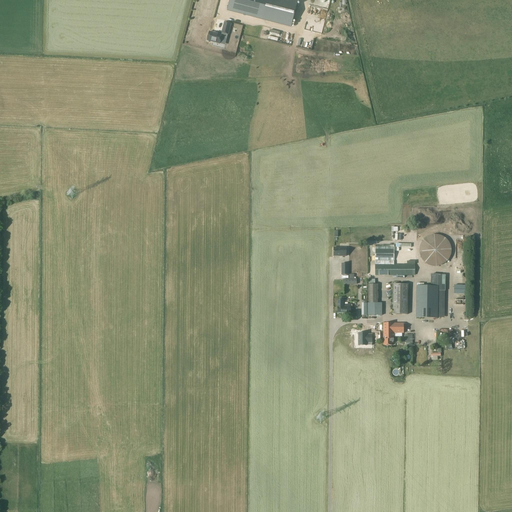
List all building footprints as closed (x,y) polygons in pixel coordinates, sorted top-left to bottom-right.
[(298,1),(295,0),(229,0),(227,11),(291,28),(298,1)] [(209,32),(207,41),(219,44),(221,38),(223,38),(224,33),(227,34),(230,24),(224,22),(221,33),(222,33),(221,35),(209,32)] [(435,266),(438,266),(441,265),(444,263),(446,262),(448,259),(449,257),(450,254),(451,251),(451,248),(450,245),(449,242),(447,240),(445,238),(442,236),(439,235),(436,235),(433,235),(430,235),(428,236),(425,238),(423,240),(421,243),(420,245),(419,248),(419,251),(420,254),(421,257),(422,260),(424,262),(427,264),(429,265),(432,266),(435,266)] [(346,248),(334,248),(334,256),(346,256),(346,248)] [(375,261),(393,261),(393,248),(375,248),(375,261)] [(376,275),(415,275),(415,265),(376,265),(376,275)] [(431,287),(417,288),(416,317),(437,318),(444,317),(443,276),(438,276),(431,276),(431,287)] [(377,284),(368,284),(368,316),(381,316),(381,302),(377,302),(377,284)] [(393,286),(392,314),(407,314),(407,287),(408,285),(393,284),(393,286)] [(383,323),(383,332),(383,340),(383,345),(392,345),(392,342),(393,342),(393,333),(404,333),(403,323),(393,323),(383,323)] [(366,333),(358,333),(358,346),(366,346),(366,343),(372,343),(372,335),(368,335),(368,336),(366,336),(366,335),(366,333)]
